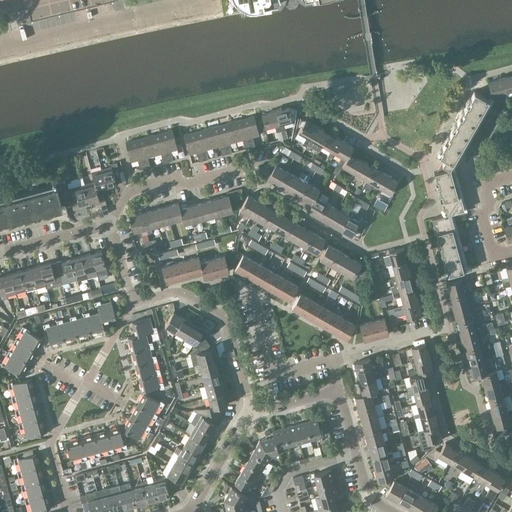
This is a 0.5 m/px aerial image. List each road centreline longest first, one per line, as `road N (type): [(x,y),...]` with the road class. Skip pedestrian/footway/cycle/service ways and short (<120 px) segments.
road 1 (residential): [(251,413),(218,313),(176,292),(132,303)]
road 2 (residential): [(109,223),(127,191),(242,169)]
road 3 (residential): [(251,296),(272,376),(330,361)]
road 4 (residential): [(66,511),(49,444),(82,387)]
road 5 (residential): [(511,250),(492,256),(482,219),(486,183),(511,176)]
